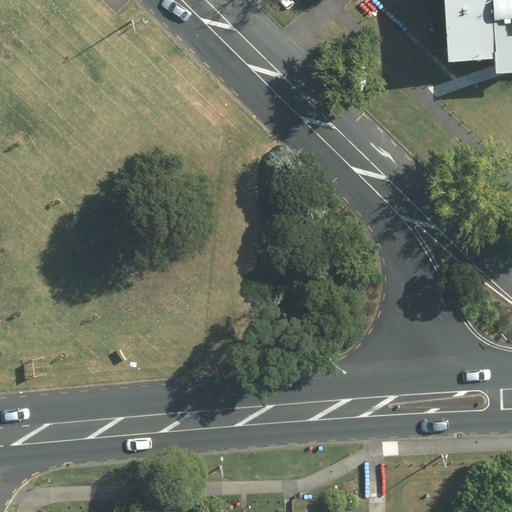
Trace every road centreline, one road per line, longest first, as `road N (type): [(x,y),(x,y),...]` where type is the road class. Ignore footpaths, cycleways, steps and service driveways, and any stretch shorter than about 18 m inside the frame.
road 1 (secondary): [(0,435),(319,409)]
road 2 (tertiary): [(195,0),(368,172)]
road 3 (tertiary): [(472,370),(368,172)]
road 4 (secondary): [(511,418),(412,421),(319,409)]
road 5 (tertiary): [(368,172),(511,279)]
road 6 (secondary): [(319,409),(472,370)]
